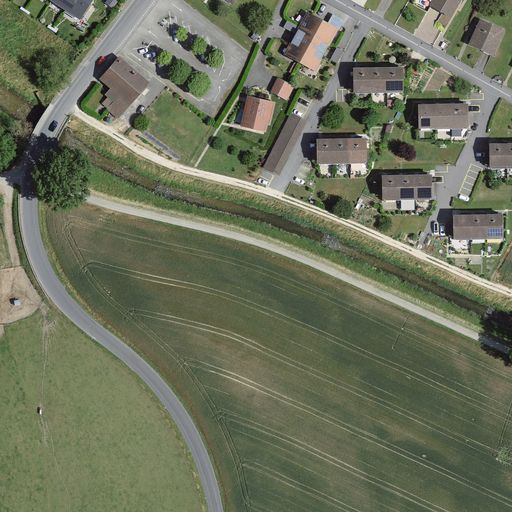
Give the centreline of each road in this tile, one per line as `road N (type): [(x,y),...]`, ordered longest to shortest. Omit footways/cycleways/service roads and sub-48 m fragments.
road 1 (track): [(511,352),(275,250),(27,177)]
road 2 (track): [(63,99),(166,163),(290,201),(511,297)]
road 3 (tertiary): [(27,177),(28,221),(41,260),(71,304),(165,384),(200,435),(224,511)]
road 4 (tertiary): [(149,0),(63,99),(27,177)]
road 5 (residential): [(375,21),(290,182)]
road 6 (residential): [(503,94),(436,234)]
road 7 (residential): [(375,21),(503,94)]
